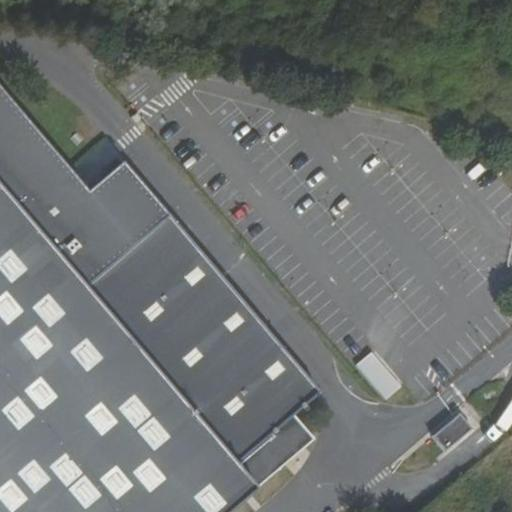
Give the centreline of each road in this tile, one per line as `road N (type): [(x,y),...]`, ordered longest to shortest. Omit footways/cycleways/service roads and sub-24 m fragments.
road 1 (unknown): [(307,120),(185,74),(164,77),(165,95),(236,189),(312,270),(393,339),(460,299)]
road 2 (unknown): [(0,41),(19,45),(95,100),(333,360)]
road 3 (unknown): [(307,120),(383,134),(511,246)]
road 4 (unknown): [(460,299),(326,153),(307,120)]
road 5 (unknown): [(511,353),(401,440)]
